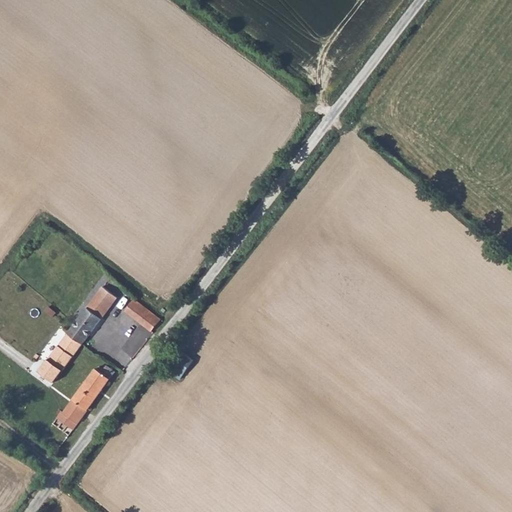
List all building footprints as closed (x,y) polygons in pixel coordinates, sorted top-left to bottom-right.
[(109,277),(73,320),(89,335),(126,289),(109,277)] [(170,316),(137,290),(126,307),(159,330),(170,316)] [(59,372),(89,335),(73,320),(42,358),(59,372)] [(172,375),(185,380),(193,357),(180,353),(172,375)] [(105,374),(63,428),(73,435),(114,381),(105,374)]
